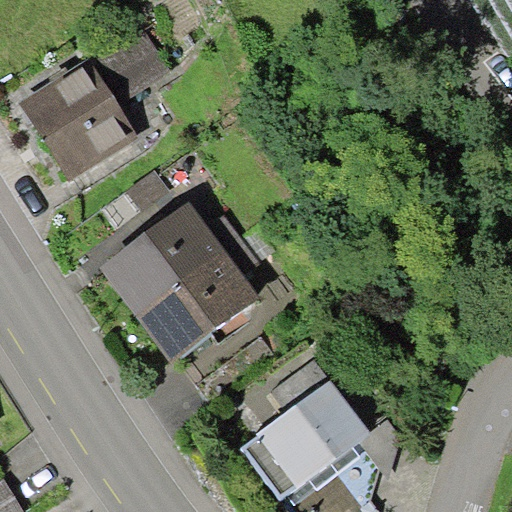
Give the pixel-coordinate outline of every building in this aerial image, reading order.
[(97,54),(125,99),(172,69),(145,25),(97,54)] [(139,138),(89,58),(68,71),(52,81),(19,101),(69,181),(139,138)] [(52,81),(68,71),(65,67),(50,77),(52,81)] [(170,191),(154,170),(126,191),(142,212),(170,191)] [(100,267),(136,316),(240,238),(224,216),(208,228),(189,201),(100,267)] [(240,238),(136,316),(171,363),(259,297),(243,276),(260,264),(240,238)] [(370,433),(313,359),(272,391),(287,411),(257,433),(259,435),(297,485),(299,487),(310,479),(352,446),(360,441),(370,433)] [(387,420),(370,433),(360,441),(390,478),(403,437),(387,420)] [(297,485),(259,435),(242,448),(280,498),(297,485)] [(360,456),(352,446),(310,479),(317,489),(360,456)] [(0,511),(24,511),(5,479),(0,482),(0,511)]
